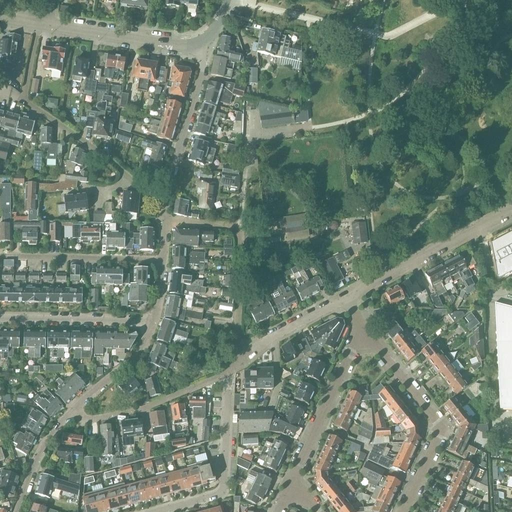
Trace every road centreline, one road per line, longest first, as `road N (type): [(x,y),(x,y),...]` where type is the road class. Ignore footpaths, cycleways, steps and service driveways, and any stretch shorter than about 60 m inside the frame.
road 1 (residential): [(43,22),(22,100),(163,206)]
road 2 (residential): [(402,511),(441,429),(361,332)]
road 3 (residential): [(239,355),(240,231),(165,221)]
road 4 (residential): [(348,298),(511,214)]
road 5 (residential): [(74,408),(89,420),(123,417),(239,366)]
road 6 (residential): [(163,206),(205,59),(201,39)]
road 7 (residential): [(291,483),(361,332)]
road 8 (residential): [(0,256),(164,260)]
road 9 (residential): [(165,511),(223,495),(227,395)]
road 10 (secondary): [(201,39),(43,22)]
road 11 (residential): [(153,320),(0,319)]
road 12 (residential): [(239,355),(348,298)]
road 13 (residential): [(74,408),(130,362),(153,320)]
road 14 (residential): [(16,511),(38,452),(74,408)]
